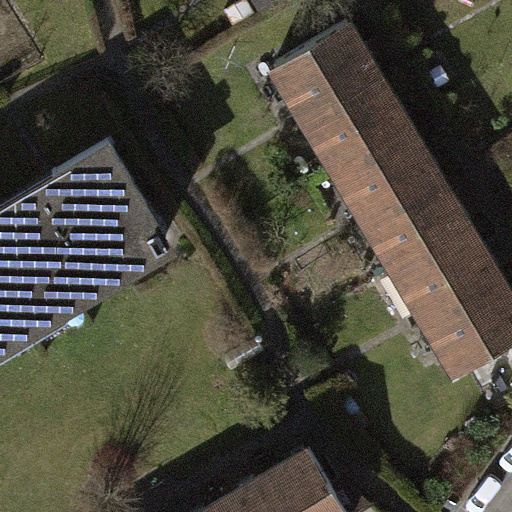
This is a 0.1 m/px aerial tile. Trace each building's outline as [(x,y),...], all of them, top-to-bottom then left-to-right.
[(297,111),(368,69),(337,18),(267,60),(297,111)] [(328,162),(398,120),(368,69),(297,111),(328,162)] [(358,213),(428,171),(398,120),(328,162),(358,213)] [(0,322),(50,294),(56,304),(154,246),(152,242),(159,238),(151,225),(143,229),(132,210),(141,205),(100,137),(45,170),(53,182),(47,185),(0,212),(0,322)] [(388,264),(459,222),(428,171),(358,213),(388,264)] [(419,314),(489,273),(459,222),(388,264),(419,314)] [(449,365),(511,327),(511,310),(489,273),(419,314),(449,365)] [(349,511),(310,445),(198,511),(349,511)]
